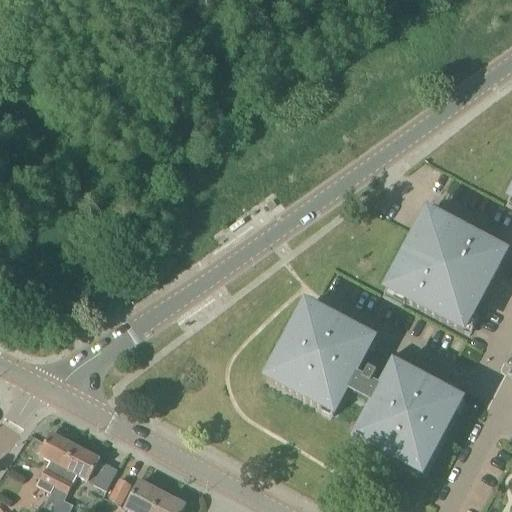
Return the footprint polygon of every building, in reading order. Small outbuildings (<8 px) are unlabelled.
[(418,236),(386,295),(387,296),(390,291),(398,296),(396,299),(405,304),(404,305),(463,336),(464,335),(460,332),(464,324),(468,326),(472,318),(473,318),(483,299),(479,297),(487,282),(491,284),(505,259),(427,218),(426,219),(431,221),(427,230),(423,228),(418,236)] [(372,347),(373,346),(316,315),(315,317),(314,320),(305,315),(307,310),(305,309),(287,343),(288,344),(285,350),(284,350),(271,373),(273,374),(273,373),(276,375),(271,384),(267,382),(266,383),(323,414),(324,412),(325,409),(334,414),(332,418),(333,419),(346,397),(372,411),(360,434),(361,434),(362,434),(364,435),(360,445),(355,442),(354,444),(411,474),(412,473),(413,470),(423,475),(420,479),(422,480),(440,446),(439,446),(442,439),(443,440),(456,416),(454,416),(451,415),(456,405),(460,408),(461,406),(404,376),(402,380),(393,375),(396,371),(394,370),(389,379),(363,364),(367,356),(363,354),(368,345),(372,347)] [(75,451),(51,438),(39,460),(50,465),(36,490),(50,498),(75,451)] [(75,451),(50,498),(64,505),(77,479),(88,485),(99,464),(75,451)] [(119,482),(108,503),(121,510),(131,488),(119,482)] [(154,511),(161,499),(139,487),(124,511),(154,511)] [(161,499),(154,511),(182,511),(183,511),(161,499)]
